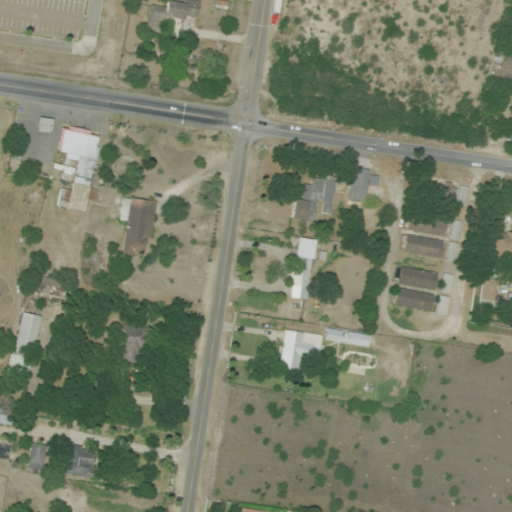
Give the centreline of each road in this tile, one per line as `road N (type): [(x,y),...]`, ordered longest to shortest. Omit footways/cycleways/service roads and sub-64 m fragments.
road 1 (tertiary): [(187,511),(263,0)]
road 2 (secondary): [(247,124),(511,165)]
road 3 (secondary): [(0,85),(247,124)]
